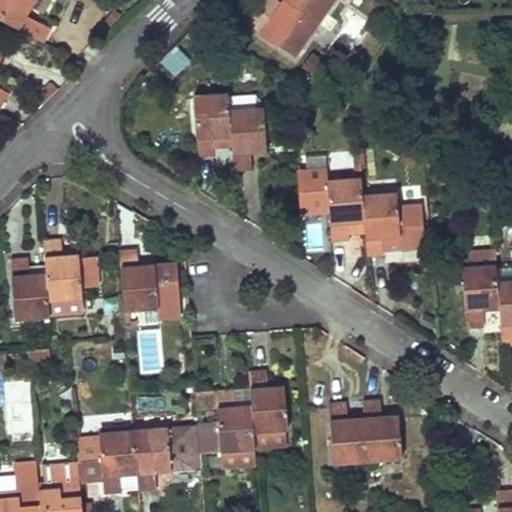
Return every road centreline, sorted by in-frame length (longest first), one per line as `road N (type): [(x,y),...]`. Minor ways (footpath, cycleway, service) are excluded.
road 1 (residential): [(65,117),(114,169),(322,293),(511,421)]
road 2 (residential): [(185,0),(65,117)]
